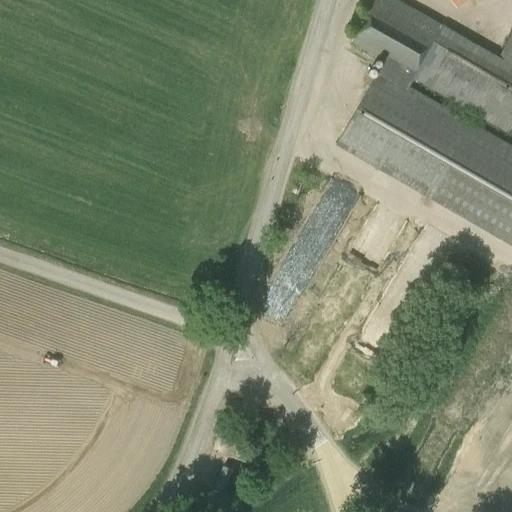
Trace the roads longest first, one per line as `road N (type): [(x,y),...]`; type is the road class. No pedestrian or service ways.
road 1 (tertiary): [(226,340),(331,0)]
road 2 (tertiary): [(226,340),(188,462),(157,511)]
road 3 (unclassified): [(330,470),(274,381),(226,340)]
